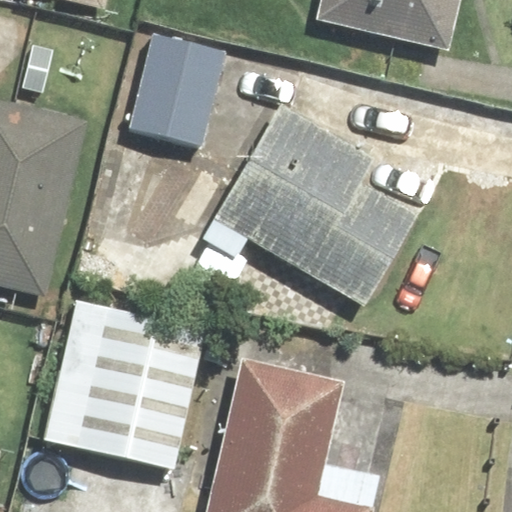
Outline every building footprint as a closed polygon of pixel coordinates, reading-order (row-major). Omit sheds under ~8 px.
[(100,0),(27,0),(96,16),(100,0)] [(310,0),(303,33),(440,65),(454,0),(310,0)] [(140,34),(123,112),(206,131),(224,53),(140,34)] [(0,295),(39,304),(79,129),(0,111),(0,295)] [(372,169),(277,111),(206,227),(356,319),(412,227),(357,193),(372,169)] [(167,479),(196,341),(64,313),(35,451),(167,479)] [(338,390),(229,366),(196,511),(366,511),(373,482),(320,470),(338,390)]
